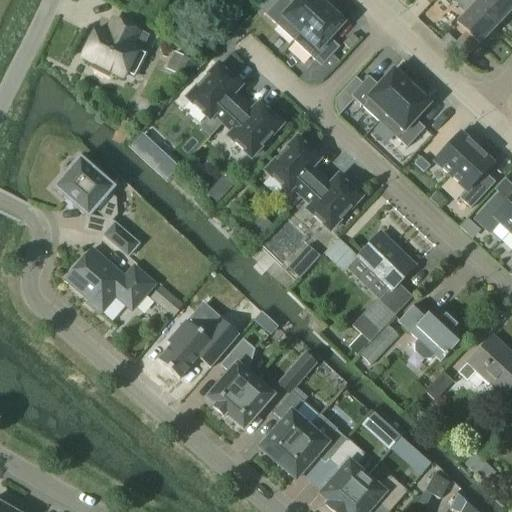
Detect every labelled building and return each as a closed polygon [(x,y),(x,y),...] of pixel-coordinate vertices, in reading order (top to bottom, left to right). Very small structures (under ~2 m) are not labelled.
[(149,25),(164,0),(135,0),(144,5),(136,17),(149,25)] [(293,42),(326,7),(317,0),(297,0),(293,5),(286,0),(279,0),(265,16),(293,42)] [(478,0),(473,5),(496,27),(511,9),(511,5),(506,0),(478,0)] [(455,24),(478,46),(496,27),(473,5),(455,24)] [(344,24),(326,7),(293,42),(321,68),(339,49),(330,40),(344,24)] [(111,73),(123,79),(125,74),(134,79),(145,55),(139,53),(147,37),(114,21),(106,37),(95,32),(82,59),(94,65),(92,69),(109,77),(111,73)] [(175,52),(167,69),(184,76),(191,59),(175,52)] [(214,116),(223,124),(242,104),(233,96),(241,87),(218,66),(187,99),(209,121),(214,116)] [(379,123),(411,88),(393,71),(378,87),(368,78),(350,97),(379,123)] [(429,105),(411,88),(379,123),(407,149),(425,130),(415,121),(429,105)] [(251,113),(242,104),(223,124),(232,133),(228,138),(251,159),(282,126),(259,104),(251,113)] [(450,178),(476,150),(467,142),(459,135),(434,162),(450,178)] [(302,198),(321,177),(312,169),(319,161),(296,139),(265,173),(288,194),(293,189),(302,198)] [(485,158),(476,150),(450,178),(466,192),(467,193),(484,174),(493,166),(485,158)] [(167,158),(155,170),(167,181),(179,169),(167,158)] [(430,167),(420,158),(414,165),(424,174),(430,167)] [(95,210),(109,222),(110,222),(110,221),(115,215),(114,199),(108,194),(113,189),(78,159),(76,161),(69,162),(64,167),(65,174),(52,189),(87,219),(95,210)] [(495,184),(484,174),(467,193),(466,192),(459,200),(471,210),(495,184)] [(330,186),(321,177),(302,198),(311,206),(307,211),(329,232),(361,199),(338,178),(330,186)] [(510,233),(511,231),(511,197),(506,204),(498,195),(474,221),(489,235),(499,223),(510,233)] [(103,236),(127,257),(137,245),(113,224),(103,236)] [(357,259),(392,292),(415,268),(402,255),(400,256),(379,236),(357,259)] [(338,239),(324,253),(343,271),(357,257),(338,239)] [(307,245),(286,268),(299,280),(320,257),(307,245)] [(86,304),(99,315),(115,297),(131,311),(153,286),(133,268),(124,279),(91,250),(64,281),(89,302),(86,304)] [(150,299),(173,319),(183,306),(161,287),(150,299)] [(352,327),(370,345),(387,326),(387,325),(396,316),(379,299),(352,327)] [(433,357),(440,364),(458,345),(457,327),(445,316),(428,317),(427,313),(420,306),(415,305),(398,324),(417,342),(414,345),(415,353),(423,360),(431,360),(433,357)] [(171,346),(158,361),(179,380),(198,359),(210,370),(239,337),(219,319),(203,337),(186,322),(167,344),(171,346)] [(359,356),(370,367),(399,337),(387,326),(370,345),(359,356)] [(477,372),(504,398),(511,389),(511,355),(492,337),(457,374),(467,383),(477,372)] [(211,408),(222,418),(254,381),(244,372),(249,367),(254,351),(242,341),(220,366),(228,373),(210,394),(209,393),(203,400),(212,408),(211,408)] [(289,395),(292,393),(316,365),(304,355),(277,385),(289,395)] [(425,393),(435,402),(453,383),(443,373),(425,393)] [(225,416),(242,431),(272,397),(254,381),(222,418),(223,418),(225,416)] [(258,449),(277,465),(308,429),(293,415),(304,403),(292,393),(289,395),(273,414),(282,422),(258,449)] [(386,426),(372,414),(361,427),(374,439),(386,426)] [(294,480),(295,481),(316,457),(325,464),(346,440),(320,418),(309,430),(308,429),(277,465),(294,480)] [(324,506),(330,511),(336,511),(366,478),(356,470),(364,455),(346,440),(328,461),(340,471),(319,496),(327,503),(324,506)] [(425,458),(414,470),(420,475),(430,462),(425,458)] [(425,492),(432,496),(441,479),(435,476),(425,492)] [(368,511),(376,503),(386,511),(389,511),(407,492),(389,477),(376,486),(366,478),(336,511),(368,511)] [(432,496),(440,500),(449,484),(441,479),(432,496)]
